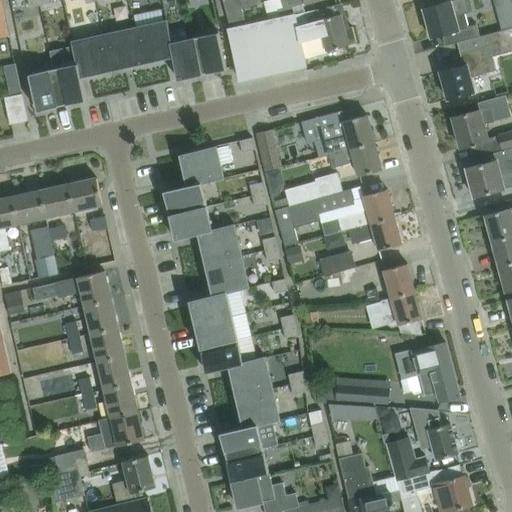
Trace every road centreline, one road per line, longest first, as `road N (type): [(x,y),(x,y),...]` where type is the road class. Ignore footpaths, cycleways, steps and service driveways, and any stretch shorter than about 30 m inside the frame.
road 1 (unclassified): [(511,497),(394,72)]
road 2 (residential): [(201,511),(112,136)]
road 3 (residential): [(112,136),(394,72)]
